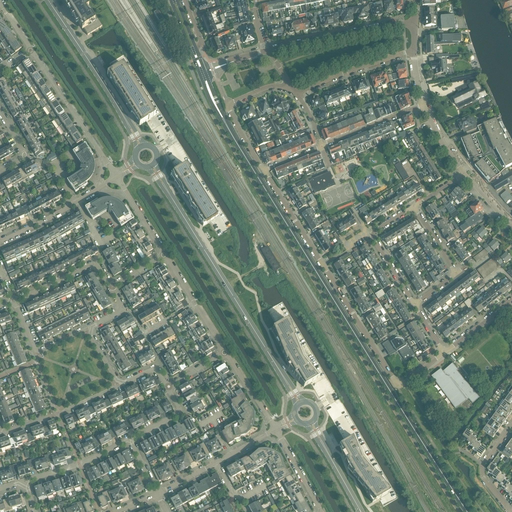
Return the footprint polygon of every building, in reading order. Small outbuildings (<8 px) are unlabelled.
[(63,0),(72,15),(74,17),(82,30),(83,29),(87,36),(102,27),(85,0),(63,0)] [(306,14),(306,12),(303,0),(298,0),(299,6),(302,6),(304,14),(306,14)] [(501,6),(503,10),(511,6),(511,0),(506,0),(500,2),(501,6)] [(205,2),(196,5),(197,6),(198,9),(198,8),(199,10),(200,9),(200,11),(209,7),(207,2),(205,2)] [(359,2),(358,3),(357,3),(358,9),(354,10),(355,14),(357,13),(358,19),(359,20),(362,20),(363,20),(359,2)] [(361,2),(360,2),(359,2),(363,20),(363,19),(366,19),(367,18),(367,17),(366,12),(368,11),(367,7),(362,8),(361,6),(362,6),(361,2)] [(391,4),(391,2),(383,4),(384,6),(386,12),(387,13),(388,13),(388,12),(390,12),(391,12),(392,12),(393,11),(392,6),(391,4)] [(373,16),(377,15),(375,7),(373,7),(372,3),(368,4),(370,10),(371,12),(372,12),(373,16)] [(265,13),(268,13),(266,5),(261,6),(262,11),(264,19),(263,19),(264,22),(270,21),(269,19),(269,18),(266,18),(265,13)] [(346,5),(344,6),(348,23),(351,22),(352,21),(352,20),(351,15),(353,14),(352,10),(347,11),(346,9),(347,9),(346,5)] [(348,23),(344,6),(342,6),(343,10),(344,12),(338,13),(339,17),(341,17),(343,22),(343,23),(344,23),(347,23),(348,23)] [(511,6),(503,10),(508,21),(511,19),(511,6)] [(427,7),(427,10),(424,10),(424,17),(433,17),(433,12),(436,12),(436,7),(427,7)] [(226,17),(231,16),(247,13),(246,11),(247,10),(246,9),(246,8),(237,10),(238,12),(226,15),(226,17)] [(327,9),(325,10),(324,10),(325,17),(319,18),(320,22),(322,22),(323,26),(324,26),(324,27),(325,27),(327,27),(327,26),(327,25),(330,25),(327,9)] [(328,9),(327,9),(330,25),(333,24),(333,25),(334,25),(336,25),(336,24),(337,23),(336,19),(338,19),(337,14),(331,16),(330,9),(328,9)] [(158,10),(154,13),(159,21),(163,19),(158,10)] [(203,23),(204,23),(216,18),(215,16),(214,16),(211,14),(210,15),(210,14),(206,15),(206,16),(202,17),(202,18),(201,19),(202,21),(203,21),(203,22),(204,21),(204,22),(203,23)] [(309,14),(305,14),(306,16),(306,20),(308,29),(310,29),(312,30),(314,29),(315,28),(314,24),(316,23),(315,19),(310,20),(309,14)] [(248,17),(239,19),(240,23),(233,25),(234,29),(241,28),(240,25),(249,23),(248,20),(249,20),(248,19),(248,18),(248,17)] [(292,19),(292,17),(289,18),(290,23),(291,22),(292,24),(285,25),(286,30),(288,29),(289,33),(290,34),(292,34),(293,33),(295,32),(293,23),(292,19)] [(453,17),(424,18),(425,27),(435,26),(435,28),(440,28),(441,31),(454,30),(453,25),(454,25),(454,24),(454,23),(454,22),(454,21),(453,21),(453,17)] [(206,30),(215,27),(213,22),(217,20),(216,18),(204,23),(204,24),(204,25),(205,28),(206,28),(206,29),(206,28),(206,29),(206,30)] [(281,26),(284,26),(283,19),(266,23),(267,30),(271,29),(272,36),(277,35),(277,36),(281,36),(281,34),(282,34),(280,27),(276,28),(275,23),(280,22),(281,26)] [(299,22),(293,23),(295,32),(296,33),(298,32),(299,32),(299,31),(301,31),(299,22)] [(215,27),(206,30),(207,30),(207,31),(207,32),(206,32),(207,34),(208,35),(212,34),(213,35),(217,34),(216,30),(223,27),(222,24),(215,27)] [(239,30),(241,36),(252,33),(251,31),(252,30),(251,28),(250,28),(250,27),(239,30)] [(0,33),(0,40),(1,43),(12,36),(7,29),(0,33)] [(216,52),(217,53),(219,53),(220,52),(220,51),(221,50),(219,46),(220,46),(219,43),(221,42),(219,37),(229,33),(228,31),(217,35),(218,38),(210,41),(212,45),(211,45),(211,47),(213,49),(214,49),(215,53),(216,52)] [(241,36),(238,36),(235,37),(237,42),(240,41),(239,38),(243,37),(243,39),(242,39),(243,44),(250,42),(250,43),(251,43),(254,43),(254,42),(254,40),(254,37),(253,37),(252,33),(241,36)] [(235,37),(235,35),(229,36),(230,39),(225,41),(225,44),(226,44),(227,48),(228,48),(228,49),(230,50),(231,48),(232,47),(235,46),(234,43),(237,42),(235,37)] [(1,43),(6,49),(17,42),(12,36),(1,43)] [(433,37),(425,38),(426,46),(434,46),(440,45),(459,44),(458,41),(460,41),(459,36),(455,36),(439,37),(439,43),(433,43),(433,37)] [(17,42),(6,49),(11,56),(21,49),(17,42)] [(434,46),(426,46),(426,54),(433,54),(433,48),(434,48),(434,46)] [(441,58),(436,58),(428,58),(429,69),(432,71),(434,71),(434,70),(435,68),(435,70),(436,75),(443,74),(441,58)] [(18,67),(22,74),(33,67),(28,60),(18,67)] [(397,74),(405,72),(405,64),(401,65),(401,66),(399,66),(395,67),(393,68),(394,72),(396,71),(397,74)] [(149,110),(124,71),(126,70),(123,65),(114,70),(113,71),(107,74),(131,113),(134,111),(137,117),(135,119),(139,126),(146,122),(147,121),(149,120),(155,116),(154,115),(150,109),(149,110)] [(22,74),(27,80),(37,73),(33,67),(22,74)] [(387,76),(389,82),(393,81),(406,79),(405,72),(397,74),(392,75),(387,76)] [(27,80),(31,87),(42,80),(40,77),(37,73),(27,80)] [(478,73),(463,76),(464,81),(479,78),(478,73)] [(382,87),(378,75),(377,75),(377,74),(376,74),(375,74),(374,74),(374,75),(374,76),(370,77),(375,93),(379,92),(378,89),(382,87)] [(382,74),(378,75),(382,87),(386,85),(386,84),(388,83),(386,76),(385,76),(384,75),(383,75),(382,74)] [(31,87),(36,94),(46,87),(42,80),(31,87)] [(360,81),(363,91),(369,89),(367,82),(365,82),(364,80),(363,80),(362,80),(361,80),(360,81)] [(451,94),(443,97),(446,103),(448,108),(450,113),(457,110),(465,106),(472,103),(471,100),(476,98),(478,100),(486,96),(483,91),(481,92),(477,84),(471,86),(468,80),(452,84),(451,83),(447,84),(451,94)] [(363,91),(360,81),(357,82),(355,82),(355,83),(354,83),(352,84),(355,92),(360,91),(362,95),(364,94),(363,91)] [(397,82),(398,87),(398,90),(409,89),(408,81),(397,82)] [(0,90),(0,93),(2,97),(10,92),(7,87),(0,90)] [(36,94),(40,101),(51,94),(46,87),(36,94)] [(342,88),(341,89),(345,99),(351,96),(347,87),(345,87),(344,87),(342,88)] [(345,99),(341,89),(336,91),(339,101),(345,99)] [(2,97),(5,102),(13,97),(10,92),(2,97)] [(335,92),(329,94),(333,103),(338,101),(335,92)] [(333,103),(329,94),(328,93),(325,94),(325,95),(323,96),(327,108),(329,107),(328,105),(333,103)] [(40,101),(45,107),(55,100),(51,94),(40,101)] [(395,99),(398,105),(409,101),(408,99),(408,98),(409,97),(408,95),(407,94),(406,94),(395,99)] [(5,102),(8,107),(16,103),(13,97),(5,102)] [(317,105),(319,108),(321,107),(320,104),(317,98),(317,97),(316,97),(314,97),(313,98),(313,99),(313,100),(310,101),(313,107),(317,105)] [(275,112),(278,113),(283,100),(279,99),(278,100),(275,98),(273,103),(273,105),(273,107),(274,107),(273,110),(276,111),(275,112)] [(387,106),(388,107),(391,115),(396,113),(390,98),(388,100),(390,105),(387,106)] [(45,107),(49,114),(60,107),(55,100),(45,107)] [(283,100),(278,113),(280,114),(280,113),(283,114),(284,111),(286,112),(286,110),(287,111),(288,109),(290,105),(286,103),(287,102),(283,100)] [(268,116),(271,114),(271,109),(269,109),(265,101),(262,102),(262,101),(261,101),(259,102),(258,103),(259,104),(260,108),(262,113),(262,112),(263,114),(266,112),(268,116)] [(409,101),(398,105),(400,111),(410,107),(410,106),(409,102),(410,102),(409,101)] [(381,103),(386,116),(391,115),(388,107),(386,108),(383,102),(381,103)] [(8,107),(11,112),(19,108),(16,103),(8,107)] [(372,105),(369,106),(365,108),(371,122),(376,121),(372,110),(374,109),(372,105)] [(49,114),(54,121),(64,114),(60,107),(49,114)] [(243,112),(242,112),(244,116),(243,117),(242,118),(243,120),(245,121),(246,120),(255,116),(251,107),(245,110),(243,111),(243,112)] [(16,117),(18,119),(23,116),(19,108),(11,112),(14,118),(16,117)] [(365,108),(361,109),(362,113),(364,112),(365,116),(363,117),(366,124),(371,122),(365,108)] [(382,118),(379,111),(378,110),(374,112),(377,120),(382,118)] [(320,111),(319,111),(318,111),(317,112),(317,113),(317,114),(318,115),(317,119),(325,121),(328,114),(328,113),(320,111)] [(289,117),(291,121),(299,117),(297,113),(296,114),(295,112),(288,116),(289,118),(289,117)] [(54,121),(58,128),(69,120),(64,114),(54,121)] [(400,119),(402,125),(411,121),(411,122),(412,121),(411,120),(412,120),(412,118),(411,116),(410,116),(410,115),(400,119)] [(17,123),(20,128),(28,123),(23,116),(18,119),(19,121),(17,123)] [(360,116),(355,118),(359,127),(364,125),(360,116)] [(290,125),(292,127),(300,123),(300,121),(301,120),(299,117),(291,121),(293,124),(290,125)] [(355,118),(350,120),(354,129),(359,127),(355,118)] [(477,129),(475,125),(472,126),(469,118),(458,122),(461,131),(463,130),(464,134),(477,129)] [(510,146),(508,141),(509,141),(506,135),(505,135),(503,136),(501,131),(503,130),(503,131),(503,130),(500,124),(500,125),(499,125),(497,119),(483,125),(494,151),(496,150),(500,158),(502,157),(504,163),(506,162),(508,167),(505,168),(506,169),(511,165),(511,146),(511,145),(510,145),(511,145),(510,146)] [(58,128),(63,134),(73,127),(69,120),(58,128)] [(250,129),(251,131),(263,125),(260,120),(259,120),(258,120),(248,125),(249,126),(248,127),(249,129),(250,129)] [(350,120),(346,122),(349,131),(354,129),(350,120)] [(402,125),(401,125),(403,131),(413,127),(414,125),(413,123),(411,123),(411,122),(411,121),(402,125)] [(346,122),(341,124),(344,133),(349,131),(346,122)] [(393,122),(388,124),(393,138),(396,137),(395,135),(394,136),(393,132),(395,132),(393,127),(395,126),(393,122)] [(20,128),(23,133),(31,129),(28,123),(20,128)] [(300,123),(292,127),(294,133),(305,127),(303,124),(301,124),(300,123)] [(341,124),(336,126),(340,135),(344,133),(341,124)] [(388,124),(383,126),(387,135),(389,134),(391,139),(392,141),(393,141),(392,139),(393,138),(388,124)] [(263,125),(251,131),(252,132),(252,133),(253,135),(254,135),(265,130),(263,125)] [(336,126),(331,128),(335,137),(340,135),(336,126)] [(63,134),(67,141),(78,134),(73,127),(63,134)] [(331,128),(326,130),(330,139),(335,137),(331,128)] [(379,128),(375,130),(378,138),(381,137),(382,141),(383,142),(385,142),(379,128)] [(23,133),(26,139),(34,134),(31,129),(23,133)] [(330,139),(326,130),(321,132),(325,141),(330,139)] [(371,131),(367,133),(370,142),(372,141),(375,146),(377,145),(371,131)] [(256,140),(257,141),(268,135),(267,133),(264,135),(262,132),(254,136),(254,137),(254,138),(255,139),(256,140)] [(26,139),(29,144),(37,139),(34,134),(26,139)] [(78,134),(67,141),(72,148),(83,141),(78,134)] [(363,134),(359,136),(362,145),(364,144),(367,149),(369,149),(363,134)] [(268,135),(257,141),(257,143),(257,144),(258,145),(259,146),(268,143),(266,139),(269,138),(268,135)] [(312,135),(307,137),(311,147),(316,145),(312,135)] [(408,149),(411,147),(418,143),(414,135),(411,137),(410,136),(403,140),(408,149)] [(479,147),(478,145),(475,146),(474,144),(477,142),(476,140),(473,141),(472,139),(475,137),(474,135),(471,136),(461,140),(470,160),(479,157),(478,154),(481,152),(480,150),(477,151),(476,149),(479,147)] [(307,137),(302,139),(306,149),(311,147),(307,137)] [(355,138),(351,139),(354,148),(356,147),(358,150),(357,151),(358,153),(361,152),(355,138)] [(29,144),(32,149),(40,144),(37,139),(29,144)] [(294,142),(292,143),(296,153),(301,151),(297,141),(296,139),(293,140),(294,142)] [(302,139),(297,141),(301,151),(306,149),(302,139)] [(351,139),(347,141),(350,148),(352,155),(355,154),(354,152),(353,152),(352,149),(354,148),(351,139)] [(4,146),(5,148),(9,156),(14,153),(9,143),(4,146)] [(292,143),(287,145),(291,155),(296,153),(292,143)] [(342,143),(338,144),(341,152),(343,151),(345,155),(346,158),(348,157),(342,143)] [(414,148),(417,153),(423,150),(418,143),(411,147),(413,149),(414,148)] [(40,144),(32,149),(35,154),(37,153),(37,155),(37,158),(42,159),(44,152),(40,144)] [(82,170),(67,181),(68,182),(75,193),(79,191),(80,190),(78,188),(81,186),(82,188),(83,187),(87,185),(85,182),(88,181),(89,180),(90,179),(91,177),(91,176),(92,175),(93,174),(93,173),(93,172),(93,171),(93,170),(94,169),(94,168),(94,167),(94,165),(93,164),(93,163),(93,161),(92,160),(90,157),(93,156),(90,152),(90,151),(88,152),(86,149),(88,148),(87,147),(85,144),(74,151),(72,152),(82,167),(80,167),(80,168),(80,169),(82,170)] [(338,144),(333,146),(338,159),(340,158),(338,153),(341,152),(338,144)] [(287,145),(282,147),(286,157),(291,155),(287,145)] [(338,159),(333,146),(328,148),(331,156),(334,155),(336,160),(338,159)] [(282,147),(277,149),(281,159),(286,157),(282,147)] [(5,148),(0,151),(5,158),(9,156),(5,148)] [(277,149),(272,151),(276,161),(281,159),(277,149)] [(269,150),(267,151),(271,162),(276,161),(272,151),(270,152),(269,150)] [(418,155),(421,160),(427,157),(423,150),(417,153),(416,154),(417,156),(418,155)] [(267,151),(262,153),(265,161),(264,162),(265,164),(266,164),(271,162),(267,151)] [(318,152),(314,154),(317,164),(319,167),(320,170),(325,168),(323,163),(320,164),(318,161),(321,160),(318,152)] [(54,153),(48,156),(51,161),(57,158),(54,153)] [(314,154),(309,156),(312,163),(314,162),(315,165),(317,164),(314,154)] [(309,156),(304,158),(308,167),(312,166),(311,164),(312,163),(309,156)] [(422,162),(426,167),(426,168),(432,164),(427,157),(421,160),(420,161),(418,163),(419,165),(422,162)] [(487,160),(485,158),(483,160),(482,160),(480,158),(482,157),(483,157),(477,159),(473,161),(474,163),(478,162),(479,163),(475,166),(489,183),(497,177),(495,174),(497,172),(495,170),(493,172),(491,170),(494,168),(492,166),(490,168),(488,166),(490,164),(488,162),(486,164),(484,162),(487,160)] [(304,158),(299,160),(303,169),(308,167),(304,158)] [(33,162),(28,165),(33,175),(41,170),(40,168),(42,161),(36,159),(36,163),(34,163),(33,162)] [(299,160),(294,162),(298,171),(303,169),(299,160)] [(294,162),(289,164),(293,173),(298,171),(294,162)] [(289,164),(284,166),(288,175),(293,173),(289,164)] [(427,169),(430,175),(436,171),(432,164),(426,168),(426,167),(425,168),(422,170),(423,172),(427,169)] [(24,170),(21,171),(26,179),(33,175),(28,165),(22,168),(24,170)] [(208,223),(217,218),(189,173),(190,172),(186,165),(185,166),(170,175),(171,175),(203,227),(208,223)] [(284,166),(279,168),(283,177),(288,175),(284,166)] [(283,177),(279,168),(274,170),(278,179),(283,177)] [(501,174),(503,178),(508,184),(511,181),(511,172),(510,174),(507,169),(506,169),(501,174)] [(17,171),(12,174),(18,183),(26,179),(21,171),(19,173),(17,171)] [(430,175),(426,177),(428,179),(431,176),(435,182),(441,178),(436,171),(430,175)] [(330,177),(330,176),(330,175),(330,174),(330,173),(313,179),(309,181),(314,194),(320,192),(324,191),(327,189),(335,186),(333,180),(330,181),(330,180),(330,179),(330,178),(330,177)] [(12,174),(7,177),(12,185),(13,186),(18,183),(12,174)] [(12,185),(7,177),(2,180),(6,188),(12,185)] [(508,184),(503,178),(493,184),(497,191),(508,184)] [(417,184),(412,187),(416,194),(421,190),(417,184)] [(412,187),(407,191),(411,197),(416,194),(412,187)] [(461,190),(459,187),(458,188),(449,196),(454,201),(462,193),(461,191),(461,190)] [(289,193),(292,199),(299,194),(297,191),(298,190),(297,188),(288,193),(288,194),(289,193)] [(56,190),(51,192),(56,202),(59,201),(59,200),(62,198),(61,195),(60,196),(57,191),(56,190)] [(407,191),(402,194),(406,200),(411,197),(407,191)] [(506,204),(507,203),(508,204),(508,205),(508,204),(511,208),(511,197),(506,191),(501,196),(504,201),(506,204)] [(51,192),(46,195),(51,204),(53,203),(53,204),(56,202),(51,192)] [(464,194),(462,193),(454,201),(455,202),(457,201),(460,204),(467,197),(465,194),(464,194)] [(292,199),(295,204),(303,200),(301,197),(302,196),(300,194),(299,194),(292,199)] [(402,194),(397,197),(401,203),(406,200),(402,194)] [(41,198),(42,199),(46,208),(49,206),(49,205),(51,204),(46,195),(41,198)] [(393,200),(396,206),(401,203),(397,197),(396,195),(392,198),(393,200)] [(42,199),(37,202),(41,209),(43,208),(43,210),(46,208),(42,199)] [(303,200),(295,204),(299,210),(306,206),(304,202),(305,201),(304,199),(303,200)] [(36,200),(31,203),(36,213),(39,212),(39,211),(41,209),(37,202),(36,200)] [(85,208),(92,219),(92,220),(108,211),(108,213),(110,213),(110,214),(111,212),(121,227),(122,226),(133,219),(131,216),(130,215),(129,216),(127,213),(129,212),(128,211),(126,207),(123,208),(122,206),(121,205),(120,204),(118,203),(117,202),(116,202),(115,201),(114,201),(113,200),(112,200),(111,200),(110,200),(109,200),(108,200),(107,200),(105,200),(104,200),(103,200),(101,201),(98,203),(97,200),(93,202),(92,203),(93,205),(90,207),(89,205),(88,206),(85,208)] [(393,200),(388,203),(391,209),(396,206),(393,200)] [(302,214),(305,220),(313,215),(315,213),(312,208),(318,205),(316,202),(309,206),(311,209),(301,214),(302,215),(302,214)] [(31,203),(23,207),(27,216),(30,214),(31,215),(33,214),(33,215),(36,213),(31,203)] [(388,203),(383,206),(387,212),(391,209),(388,203)] [(457,211),(451,203),(448,205),(449,206),(450,208),(447,210),(451,215),(457,211)] [(466,212),(471,218),(473,216),(479,212),(483,210),(481,207),(481,206),(481,205),(479,204),(479,203),(478,203),(474,206),(473,206),(472,207),(471,208),(469,210),(466,212)] [(426,209),(430,215),(437,210),(434,204),(426,209)] [(383,206),(378,209),(382,215),(387,212),(383,206)] [(21,211),(16,213),(20,222),(23,220),(23,219),(25,218),(25,217),(27,216),(23,207),(20,209),(21,211)] [(372,221),(368,215),(365,210),(363,207),(359,210),(360,213),(362,212),(363,214),(364,214),(365,217),(363,218),(367,224),(372,221)] [(378,209),(373,212),(377,218),(382,215),(378,209)] [(437,210),(430,215),(433,220),(439,216),(437,213),(440,212),(438,209),(437,210)] [(373,212),(368,215),(372,221),(377,218),(373,212)] [(473,216),(471,218),(458,226),(463,233),(484,218),(479,212),(473,216)] [(16,213),(11,215),(14,223),(16,222),(17,223),(20,222),(16,213)] [(76,216),(74,217),(79,226),(84,223),(79,213),(76,215),(76,216)] [(11,215),(6,218),(10,226),(13,225),(12,224),(14,223),(11,215)] [(305,220),(308,225),(316,221),(314,218),(315,217),(313,215),(305,220)] [(5,216),(0,217),(0,218),(4,228),(6,227),(7,228),(10,226),(6,218),(5,216)] [(349,219),(347,221),(351,227),(356,224),(351,216),(349,218),(349,219)] [(72,217),(69,218),(75,229),(79,226),(74,217),(72,218),(72,217)] [(439,230),(440,230),(448,225),(443,217),(437,221),(439,223),(437,225),(438,227),(438,228),(439,230)] [(67,221),(65,222),(70,231),(75,229),(69,218),(66,220),(67,221)] [(346,230),(341,223),(339,224),(340,225),(337,227),(332,219),(329,221),(336,232),(339,231),(341,233),(346,230)] [(346,219),(341,223),(346,230),(351,227),(347,221),(346,219)] [(413,219),(407,222),(412,229),(414,228),(414,227),(417,225),(413,219)] [(316,221),(308,225),(312,231),(319,227),(317,223),(318,222),(317,220),(316,221)] [(127,230),(129,233),(135,230),(133,227),(137,225),(135,222),(135,221),(134,221),(124,228),(126,231),(127,230)] [(62,222),(60,224),(65,234),(70,231),(65,222),(63,223),(62,222)] [(407,222),(402,225),(406,231),(409,230),(410,231),(412,229),(407,222)] [(315,236),(318,241),(325,236),(323,233),(327,230),(326,229),(331,226),(329,223),(322,227),(324,230),(314,235),(315,236)] [(57,226),(55,228),(61,237),(65,234),(60,224),(57,225),(57,226)] [(402,225),(397,228),(402,236),(404,234),(404,233),(406,231),(402,225)] [(444,237),(445,237),(452,232),(448,225),(440,230),(443,235),(442,235),(444,237)] [(53,228),(50,229),(56,239),(61,237),(55,228),(54,229),(53,228)] [(397,228),(392,231),(396,238),(399,236),(400,237),(402,236),(397,228)] [(477,233),(475,231),(477,229),(471,235),(476,241),(480,237),(482,239),(485,236),(485,237),(487,235),(486,235),(488,233),(487,233),(485,231),(482,228),(477,233)] [(48,232),(46,233),(51,242),(56,239),(50,229),(47,231),(48,232)] [(132,236),(134,239),(142,234),(142,233),(140,230),(136,232),(135,230),(129,233),(131,237),(132,236)] [(392,231),(387,234),(392,242),(394,240),(394,239),(396,238),(392,231)] [(452,232),(445,237),(445,238),(444,238),(446,240),(448,243),(450,241),(452,244),(457,240),(452,232)] [(44,233),(41,235),(46,245),(51,242),(46,233),(44,234),(44,233)] [(135,242),(137,246),(143,242),(141,240),(145,237),(143,234),(142,234),(134,239),(136,242),(135,242)] [(392,242),(387,234),(382,238),(386,244),(389,242),(390,243),(392,242)] [(38,237),(36,238),(41,247),(46,245),(41,235),(38,236),(38,237)] [(318,241),(322,246),(329,242),(327,239),(328,238),(326,236),(325,236),(318,241)] [(337,236),(335,238),(334,238),(338,243),(334,246),(335,248),(342,244),(337,236)] [(417,240),(420,245),(426,241),(423,236),(417,239),(418,239),(417,240)] [(34,238),(31,239),(36,250),(41,247),(36,238),(34,239),(34,238)] [(29,241),(27,242),(31,252),(36,250),(31,239),(28,240),(29,241)] [(483,248),(485,250),(488,253),(492,250),(494,252),(497,249),(499,248),(498,247),(500,246),(499,246),(497,244),(498,244),(495,240),(489,246),(487,244),(489,242),(483,248)] [(329,242),(322,246),(325,252),(332,248),(330,244),(331,243),(330,241),(329,242)] [(423,250),(424,249),(429,246),(426,241),(420,245),(423,250)] [(24,242),(21,243),(26,254),(31,252),(27,242),(24,243),(24,242)] [(140,249),(142,252),(150,246),(148,243),(144,245),(143,242),(137,246),(139,249),(140,249)] [(19,246),(17,247),(21,256),(26,254),(21,243),(18,245),(19,246)] [(453,248),(456,252),(462,248),(459,243),(453,248)] [(93,244),(88,247),(93,256),(95,255),(94,254),(98,252),(94,246),(93,244)] [(150,246),(142,252),(144,255),(143,255),(145,259),(151,255),(149,252),(153,250),(151,247),(150,246)] [(261,251),(274,272),(275,272),(277,275),(278,275),(279,274),(279,273),(277,270),(280,269),(267,248),(264,249),(262,246),(261,246),(260,246),(260,247),(262,251),(261,251)] [(360,249),(363,254),(369,251),(366,246),(360,249)] [(424,249),(427,254),(432,251),(429,246),(424,249)] [(14,247),(11,248),(16,258),(21,256),(17,247),(15,248),(14,247)] [(88,247),(83,249),(87,258),(90,256),(91,257),(93,256),(88,247)] [(102,253),(105,258),(114,252),(112,247),(102,253)] [(9,250),(7,251),(11,261),(16,258),(11,248),(8,249),(9,250)] [(456,252),(460,257),(466,252),(462,248),(456,252)] [(78,252),(79,254),(83,261),(85,260),(84,259),(87,258),(83,249),(78,252)] [(397,258),(398,260),(406,256),(407,255),(404,250),(395,255),(395,256),(395,255),(397,258)] [(11,261),(7,251),(5,252),(4,251),(2,252),(1,252),(5,261),(6,263),(11,261)] [(361,256),(364,260),(372,256),(369,251),(363,254),(361,256)] [(427,254),(430,259),(435,256),(432,251),(427,254)] [(105,258),(108,262),(117,257),(114,252),(105,258)] [(466,252),(460,257),(463,262),(469,258),(470,257),(466,252)] [(334,266),(337,271),(344,267),(342,263),(343,263),(342,260),(350,256),(348,253),(334,262),(335,264),(333,266),(334,266)] [(501,254),(495,260),(497,262),(500,266),(504,262),(506,264),(509,261),(510,262),(511,260),(510,260),(511,258),(510,256),(507,253),(501,258),(500,256),(501,254)] [(73,254),(68,257),(73,266),(75,265),(74,264),(77,263),(74,256),(73,254)] [(79,254),(74,256),(77,263),(80,261),(81,262),(83,261),(79,254)] [(364,260),(367,265),(375,260),(372,256),(364,260)] [(400,263),(401,266),(409,261),(406,256),(398,260),(398,261),(399,260),(400,263)] [(431,265),(431,266),(439,261),(435,256),(430,259),(433,264),(431,265)] [(68,257),(63,259),(67,268),(70,266),(70,267),(73,266),(68,257)] [(108,262),(110,266),(118,262),(119,261),(119,260),(117,257),(108,262)] [(63,259),(58,262),(62,271),(64,270),(64,269),(67,268),(63,259)] [(367,265),(370,270),(378,265),(375,260),(367,265)] [(404,271),(412,266),(409,261),(401,266),(403,268),(405,270),(404,271)] [(435,269),(435,270),(442,266),(439,261),(431,266),(432,267),(434,266),(436,269),(435,269)] [(62,271),(58,262),(52,265),(57,273),(60,271),(60,272),(62,271)] [(108,267),(111,272),(118,267),(120,266),(118,262),(110,266),(108,267)] [(51,265),(46,268),(50,277),(52,276),(52,275),(55,274),(51,265)] [(370,270),(373,275),(381,270),(378,265),(370,270)] [(337,271),(340,276),(348,272),(346,269),(347,268),(345,266),(344,267),(337,271)] [(406,274),(408,276),(415,272),(412,266),(404,271),(405,271),(407,274),(406,274)] [(442,266),(435,270),(434,270),(436,273),(438,272),(440,276),(443,274),(442,272),(445,271),(442,266)] [(118,267),(111,272),(114,277),(121,272),(118,267)] [(153,274),(155,278),(166,271),(165,270),(163,267),(162,268),(160,270),(158,267),(152,270),(154,273),(153,274)] [(46,268),(41,270),(45,278),(48,277),(48,278),(50,277),(46,268)] [(36,272),(37,274),(40,282),(42,281),(42,280),(45,278),(41,270),(36,272)] [(373,275),(376,280),(384,275),(381,270),(373,275)] [(158,280),(160,283),(166,280),(164,277),(168,275),(166,271),(155,278),(157,281),(158,280)] [(340,276),(344,282),(351,278),(349,274),(350,274),(349,271),(348,272),(340,276)] [(411,281),(411,282),(419,277),(415,272),(408,276),(409,279),(410,278),(411,281)] [(475,272),(470,276),(475,282),(479,278),(475,272)] [(86,284),(88,283),(95,278),(93,273),(90,275),(90,274),(83,278),(86,284)] [(37,274),(31,276),(34,283),(38,282),(38,283),(40,282),(37,274)] [(25,277),(26,279),(30,286),(32,286),(31,285),(34,283),(31,276),(31,275),(25,277)] [(376,280),(379,285),(387,280),(384,275),(376,280)] [(470,276),(465,279),(470,286),(475,282),(470,276)] [(351,278),(344,282),(347,287),(347,288),(354,283),(352,280),(353,279),(352,277),(351,278)] [(413,285),(414,287),(422,282),(419,277),(411,282),(412,282),(413,284),(413,285)] [(88,283),(90,287),(98,283),(95,278),(88,283)] [(24,288),(21,281),(20,279),(13,283),(17,292),(21,290),(21,289),(24,288)] [(26,279),(21,281),(24,288),(27,286),(28,287),(30,286),(26,279)] [(465,279),(460,283),(465,289),(470,286),(465,279)] [(163,290),(165,289),(173,284),(173,283),(171,280),(167,282),(166,280),(160,283),(159,284),(163,290)] [(387,280),(379,285),(382,290),(384,289),(390,285),(387,280)] [(511,286),(508,281),(503,285),(507,291),(511,287),(511,286)] [(422,282),(414,287),(416,289),(418,292),(417,292),(418,292),(425,288),(422,282)] [(90,287),(93,292),(101,287),(98,283),(90,287)] [(460,283),(455,287),(460,293),(465,289),(460,283)] [(68,285),(66,285),(70,293),(75,291),(72,284),(69,285),(68,285)] [(122,290),(124,295),(132,291),(134,289),(130,284),(128,285),(128,286),(122,290)] [(166,292),(168,296),(174,292),(172,290),(176,287),(174,284),(173,284),(165,289),(167,292),(166,292)] [(65,287),(62,289),(66,297),(71,295),(70,293),(66,285),(64,286),(65,287)] [(503,285),(498,288),(503,295),(507,291),(503,285)] [(91,293),(94,297),(103,292),(101,287),(93,292),(91,293)] [(350,292),(353,297),(360,293),(358,290),(360,289),(358,287),(350,292)] [(455,287),(451,290),(455,296),(460,293),(455,287)] [(498,288),(493,292),(498,298),(503,295),(498,288)] [(58,289),(56,290),(60,300),(66,297),(62,289),(59,290),(58,289)] [(388,299),(390,298),(396,294),(393,289),(387,293),(385,294),(388,299)] [(54,292),(51,293),(55,302),(60,300),(56,290),(54,291),(54,292)] [(451,290),(446,294),(450,300),(455,296),(451,290)] [(124,295),(127,299),(135,295),(132,291),(124,295)] [(94,297),(96,301),(106,296),(103,292),(94,297)] [(168,299),(171,303),(181,296),(179,293),(175,295),(174,292),(168,296),(170,299),(168,299)] [(353,297),(357,303),(364,298),(362,295),(363,295),(361,292),(360,293),(353,297)] [(493,292),(488,296),(493,302),(498,298),(493,292)] [(48,294),(46,295),(50,304),(55,302),(51,293),(48,295),(48,294)] [(127,299),(130,304),(139,298),(136,294),(135,295),(127,299)] [(390,298),(393,303),(399,299),(396,294),(390,298)] [(446,294),(441,297),(446,304),(450,300),(446,294)] [(44,297),(41,298),(45,307),(50,304),(46,295),(44,296),(44,297)] [(96,301),(99,306),(108,300),(106,296),(96,301)] [(181,296),(171,303),(173,307),(174,306),(177,311),(183,308),(180,302),(184,300),(182,297),(181,296)] [(488,296),(483,299),(488,305),(493,302),(488,296)] [(139,298),(130,304),(132,308),(142,303),(140,300),(141,300),(141,299),(141,297),(139,298)] [(441,297),(436,301),(441,307),(446,304),(441,297)] [(37,299),(35,300),(40,309),(45,307),(41,298),(38,300),(37,299)] [(357,303),(360,308),(367,304),(365,301),(366,300),(365,298),(364,298),(357,303)] [(394,309),(396,308),(402,304),(399,299),(393,303),(391,304),(394,309)] [(483,299),(479,303),(483,309),(488,305),(483,299)] [(34,302),(31,303),(35,311),(40,309),(35,300),(33,301),(34,302)] [(108,300),(99,306),(102,311),(111,305),(108,300)] [(436,301),(431,305),(436,311),(441,307),(436,301)] [(35,311),(31,303),(27,304),(23,305),(25,311),(27,310),(29,314),(35,311)] [(367,304),(360,308),(363,314),(371,309),(369,306),(370,306),(368,303),(367,304)] [(483,309),(479,303),(474,307),(478,313),(483,309)] [(396,308),(399,313),(405,309),(402,304),(396,308)] [(436,311),(431,305),(426,308),(431,315),(436,311)] [(158,306),(151,310),(155,318),(162,314),(158,306)] [(85,308),(80,311),(86,321),(89,319),(88,318),(90,317),(85,308)] [(467,311),(465,313),(470,319),(475,316),(469,308),(466,310),(467,311)] [(400,319),(402,318),(408,314),(405,309),(399,313),(397,314),(400,319)] [(151,310),(144,314),(149,321),(155,318),(151,310)] [(80,311),(76,313),(80,322),(82,321),(82,323),(86,321),(80,311)] [(184,326),(187,324),(195,319),(195,318),(193,315),(189,317),(185,311),(177,316),(179,320),(182,318),(184,321),(182,322),(184,326)] [(8,313),(3,315),(5,323),(11,321),(10,318),(10,316),(9,316),(8,313)] [(76,313),(71,315),(76,326),(79,324),(79,323),(80,322),(76,313)] [(366,318),(370,324),(377,319),(375,316),(376,315),(374,313),(366,318),(366,319),(366,318)] [(465,313),(460,317),(465,323),(470,319),(465,313)] [(149,321),(144,314),(138,318),(142,325),(149,321)] [(408,314),(402,318),(405,323),(411,319),(408,314)] [(71,315),(66,318),(70,327),(72,326),(72,327),(76,326),(71,315)] [(130,316),(126,318),(130,326),(135,323),(130,316)] [(370,324),(373,329),(381,324),(384,323),(380,317),(377,319),(370,324)] [(460,317),(455,320),(460,327),(465,323),(460,317)] [(66,318),(61,320),(66,330),(70,329),(69,328),(70,327),(66,318)] [(126,318),(121,321),(127,330),(131,328),(130,326),(126,318)] [(188,327),(190,331),(195,327),(194,325),(197,322),(195,319),(196,319),(195,319),(187,324),(188,327)] [(61,320),(56,323),(61,332),(62,331),(63,332),(66,330),(61,320)] [(276,327),(270,330),(280,347),(288,368),(294,375),(296,374),(299,380),(298,380),(304,387),(310,383),(319,378),(313,372),(312,372),(302,361),(288,324),(289,323),(288,320),(276,327)] [(455,320),(451,324),(455,330),(460,327),(455,320)] [(127,330),(121,321),(117,324),(122,333),(127,330)] [(406,327),(409,332),(417,326),(415,324),(413,322),(406,327)] [(56,323),(51,325),(57,335),(60,334),(59,332),(61,332),(56,323)] [(373,329),(377,335),(384,330),(382,327),(383,326),(381,324),(373,329)] [(451,324),(446,328),(450,334),(455,330),(451,324)] [(51,325),(47,327),(51,337),(53,336),(53,337),(57,335),(51,325)] [(107,326),(100,331),(101,333),(100,334),(101,336),(100,336),(102,339),(112,334),(107,326)] [(409,332),(411,336),(419,331),(418,330),(419,329),(417,326),(409,332)] [(47,327),(42,330),(47,340),(50,338),(50,337),(51,337),(47,327)] [(188,332),(192,338),(203,331),(201,328),(197,330),(195,327),(190,331),(188,332)] [(170,328),(164,332),(168,339),(175,335),(170,328)] [(450,334),(446,328),(441,331),(446,338),(450,334)] [(47,340),(42,330),(37,332),(41,341),(43,341),(43,342),(47,340)] [(384,330),(377,335),(380,340),(379,340),(380,340),(382,339),(383,341),(397,333),(395,330),(389,334),(387,336),(385,333),(386,332),(385,330),(384,330)] [(196,341),(198,344),(203,340),(202,337),(205,335),(203,332),(203,331),(192,338),(194,342),(196,341)] [(411,336),(414,340),(422,335),(421,332),(420,333),(419,331),(411,336)] [(4,336),(6,341),(17,337),(16,334),(14,334),(14,332),(4,336)] [(164,332),(157,336),(162,343),(168,339),(164,332)] [(105,342),(106,343),(115,338),(112,334),(102,339),(104,343),(105,342)] [(414,340),(417,345),(424,340),(423,338),(424,338),(422,335),(414,340)] [(162,343),(157,336),(150,339),(155,347),(162,343)] [(6,341),(8,346),(18,343),(17,341),(18,341),(17,337),(6,341)] [(106,346),(108,349),(118,343),(115,338),(106,343),(107,345),(106,346)] [(392,339),(382,345),(384,348),(386,348),(389,353),(392,351),(395,350),(396,352),(398,351),(400,353),(402,356),(407,353),(409,354),(409,353),(411,357),(414,355),(406,342),(404,343),(402,340),(396,339),(393,341),(392,339)] [(201,347),(202,350),(211,344),(209,341),(205,343),(203,340),(198,344),(200,347),(201,347)] [(417,345),(419,349),(428,344),(426,341),(425,342),(424,340),(417,345)] [(8,346),(10,351),(21,347),(20,344),(18,344),(18,343),(8,346)] [(111,351),(111,353),(120,348),(118,343),(108,349),(110,352),(111,351)] [(211,344),(202,350),(200,351),(202,355),(204,354),(206,357),(211,353),(210,350),(213,348),(211,345),(211,344)] [(428,344),(419,349),(423,354),(421,355),(423,359),(428,356),(426,351),(430,349),(429,347),(429,346),(428,344)] [(10,351),(12,356),(22,353),(21,351),(22,351),(21,347),(10,351)] [(111,355),(113,358),(123,352),(120,348),(111,353),(112,354),(111,355)] [(150,348),(145,351),(150,361),(155,358),(151,351),(151,350),(150,348)] [(161,358),(164,362),(173,357),(174,356),(171,350),(161,356),(162,357),(161,358)] [(145,351),(141,354),(146,363),(150,361),(145,351)] [(116,361),(117,362),(126,357),(123,352),(113,358),(115,361),(116,361)] [(12,356),(14,361),(25,357),(24,354),(22,354),(22,353),(12,356)] [(146,363),(141,354),(136,356),(141,366),(146,363)] [(25,357),(14,361),(17,367),(26,363),(25,361),(27,361),(25,357)] [(117,364),(119,367),(128,362),(126,357),(117,362),(118,363),(117,364)] [(164,362),(166,367),(176,361),(173,357),(164,362)] [(166,367),(169,371),(178,366),(176,361),(166,367)] [(128,362),(119,367),(120,371),(122,370),(123,372),(125,370),(126,371),(128,369),(127,369),(131,367),(128,362)] [(459,370),(453,363),(445,370),(446,371),(443,373),(441,369),(431,376),(455,409),(469,399),(473,404),(480,397),(459,372),(458,373),(457,372),(459,370)] [(213,372),(216,375),(226,369),(226,368),(224,365),(220,367),(218,364),(213,368),(215,371),(213,372)] [(178,366),(169,371),(172,376),(179,372),(180,373),(182,371),(178,366)] [(19,373),(21,378),(32,374),(30,370),(29,371),(28,369),(19,373)] [(219,378),(221,381),(226,377),(225,374),(228,372),(226,369),(227,369),(226,369),(216,375),(218,379),(219,378)] [(21,378),(23,383),(33,379),(32,378),(33,377),(32,374),(21,378)] [(151,377),(146,380),(150,389),(155,386),(156,386),(158,385),(155,377),(155,378),(152,380),(151,377)] [(221,384),(223,388),(234,381),(232,378),(228,380),(226,377),(221,381),(222,384),(221,384)] [(23,383),(25,388),(36,384),(34,380),(33,381),(33,379),(23,383)] [(142,384),(139,386),(142,392),(145,391),(150,389),(146,380),(141,382),(142,384)] [(227,391),(229,394),(234,390),(233,387),(236,385),(234,382),(234,381),(223,388),(226,392),(227,391)] [(184,396),(184,397),(193,391),(196,390),(191,382),(179,388),(182,394),(184,393),(186,395),(184,396)] [(25,388),(27,393),(37,389),(36,388),(37,387),(36,384),(25,388)] [(135,385),(130,387),(134,396),(139,394),(142,392),(139,386),(136,387),(135,385)] [(125,392),(123,393),(126,400),(128,399),(129,399),(129,398),(134,396),(130,387),(124,390),(125,392)] [(27,393),(29,398),(40,394),(38,390),(37,391),(37,389),(27,393)] [(229,397),(231,401),(242,394),(242,393),(240,390),(236,393),(234,390),(229,394),(227,395),(229,397)] [(190,404),(198,399),(193,391),(184,397),(187,402),(189,401),(191,403),(190,404)] [(119,392),(113,395),(117,404),(123,401),(126,400),(123,393),(120,395),(119,392)] [(29,398),(31,403),(41,399),(40,398),(41,397),(40,394),(29,398)] [(242,394),(231,401),(230,401),(242,420),(241,421),(241,422),(222,433),(228,445),(233,442),(233,441),(234,440),(240,438),(239,438),(240,437),(246,435),(246,434),(247,434),(248,432),(249,431),(250,429),(251,428),(252,426),(252,423),(253,423),(253,421),(254,419),(254,417),(253,415),(253,413),(253,412),(253,411),(249,407),(249,406),(249,405),(245,401),(245,399),(242,394)] [(109,399),(106,401),(109,407),(112,406),(117,404),(113,395),(108,397),(109,399)] [(31,403),(33,408),(44,404),(42,400),(41,401),(41,399),(31,403)] [(198,399),(190,404),(191,404),(192,406),(190,407),(193,413),(199,410),(200,412),(204,410),(203,407),(204,406),(201,401),(200,402),(198,399)] [(102,400),(97,402),(101,411),(106,409),(107,409),(106,409),(109,407),(106,401),(103,402),(102,400)] [(160,403),(157,404),(158,406),(162,413),(164,411),(165,412),(165,413),(166,413),(171,410),(169,407),(169,406),(168,405),(167,402),(166,400),(165,400),(160,403)] [(511,406),(505,401),(500,407),(510,414),(511,411),(511,409),(511,406)] [(92,407),(90,408),(93,415),(94,417),(102,413),(101,411),(97,402),(91,405),(92,407)] [(44,404),(33,408),(35,413),(40,411),(40,412),(42,411),(42,410),(45,409),(44,408),(45,407),(44,404)] [(155,408),(150,410),(155,419),(160,416),(159,414),(162,413),(158,406),(156,407),(155,408)] [(1,413),(2,415),(10,412),(8,407),(0,409),(0,412),(0,413),(1,413)] [(86,407),(81,410),(85,419),(90,416),(93,415),(90,408),(87,409),(86,407)] [(500,407),(496,413),(506,420),(508,417),(507,417),(509,414),(510,414),(500,407)] [(76,414),(73,416),(77,422),(79,421),(80,421),(85,419),(81,410),(75,412),(76,414)] [(145,413),(142,414),(146,421),(148,419),(149,422),(155,419),(150,410),(145,413)] [(2,417),(3,420),(12,417),(10,412),(2,415),(2,417)] [(496,413),(491,419),(502,426),(504,423),(503,423),(502,423),(504,420),(506,421),(506,420),(496,413)] [(139,416),(134,418),(139,427),(144,424),(143,422),(146,421),(142,414),(140,416),(139,416)] [(77,422),(73,416),(71,417),(70,415),(64,417),(65,421),(65,422),(67,423),(68,426),(77,422)] [(12,417),(3,420),(4,423),(5,423),(6,425),(14,422),(12,417)] [(129,421),(126,422),(130,429),(132,428),(133,430),(139,427),(134,418),(129,421)] [(186,424),(183,426),(187,433),(189,432),(190,433),(196,430),(190,419),(184,422),(186,424)] [(491,419),(487,425),(497,432),(499,430),(499,429),(498,429),(500,426),(501,427),(502,426),(491,419)] [(49,427),(46,428),(49,436),(52,435),(52,431),(57,430),(55,426),(56,426),(55,424),(53,421),(47,423),(49,427)] [(123,424),(118,427),(123,435),(128,433),(128,432),(127,430),(130,429),(126,422),(124,424),(123,424)] [(42,425),(36,427),(39,436),(44,434),(45,437),(49,436),(46,428),(43,429),(42,425)] [(173,428),(174,430),(178,437),(178,438),(179,439),(185,436),(184,435),(187,433),(183,426),(180,427),(179,425),(173,428)] [(497,432),(487,425),(482,431),(493,439),(495,436),(494,435),(494,436),(493,435),(496,432),(497,433),(497,432)] [(32,433),(29,434),(32,442),(35,441),(35,437),(39,436),(36,427),(30,429),(32,433)] [(113,429),(110,431),(114,437),(116,436),(117,438),(118,438),(123,435),(118,427),(113,429)] [(165,432),(166,434),(170,442),(171,443),(176,440),(176,439),(178,438),(178,437),(174,430),(172,431),(171,429),(165,432)] [(24,431),(19,433),(22,442),(27,440),(28,443),(32,442),(29,434),(26,435),(24,431)] [(107,432),(102,435),(107,443),(112,441),(111,439),(114,437),(110,431),(108,432),(107,432)] [(463,436),(468,440),(471,436),(472,436),(473,435),(467,431),(463,436)] [(15,439),(12,440),(14,448),(18,447),(19,445),(23,444),(22,442),(19,433),(13,435),(15,439)] [(157,436),(158,438),(162,446),(170,442),(166,434),(163,436),(162,433),(157,436)] [(97,437),(94,439),(98,445),(100,444),(101,446),(107,443),(102,435),(97,437)] [(215,440),(211,442),(217,452),(219,450),(221,448),(220,446),(223,445),(223,446),(224,446),(218,435),(214,437),(215,440)] [(467,442),(472,446),(473,446),(476,441),(476,442),(477,440),(472,436),(471,436),(468,440),(467,442)] [(7,437),(2,439),(5,448),(10,446),(11,449),(14,448),(12,440),(9,441),(7,437)] [(345,442),(339,446),(342,454),(342,455),(344,459),(344,460),(344,461),(347,468),(362,487),(372,503),(378,499),(379,499),(383,497),(390,492),(387,490),(386,490),(361,460),(355,446),(357,445),(354,437),(349,440),(347,441),(345,442)] [(148,441),(149,443),(154,451),(160,449),(159,447),(162,446),(158,438),(155,440),(154,438),(148,441)] [(91,440),(86,443),(91,452),(96,449),(95,447),(98,445),(94,439),(92,440),(91,440)] [(91,452),(86,443),(85,441),(79,444),(78,443),(75,445),(74,445),(76,449),(77,449),(78,449),(80,454),(81,454),(84,452),(85,454),(91,452)] [(471,447),(477,451),(480,447),(481,446),(476,442),(476,441),(473,446),(472,446),(471,447)] [(154,451),(149,443),(147,444),(146,442),(140,445),(145,454),(153,450),(154,452),(154,451)] [(205,442),(202,444),(207,453),(210,452),(211,454),(214,453),(217,452),(211,442),(208,444),(205,442)] [(199,449),(195,451),(201,460),(203,459),(206,457),(205,455),(207,453),(202,444),(199,446),(199,449)] [(477,451),(476,452),(481,456),(486,451),(480,447),(477,451)] [(511,457),(511,453),(505,448),(502,453),(511,459),(511,457)] [(62,454),(57,455),(60,464),(66,463),(64,458),(67,457),(65,450),(61,451),(62,454)] [(278,483),(281,481),(290,476),(287,471),(286,470),(284,465),(282,464),(281,458),(280,458),(279,457),(278,456),(277,455),(275,454),(273,453),(272,452),(271,453),(269,452),(269,451),(267,451),(265,451),(263,450),(261,451),(259,451),(258,451),(253,455),(252,455),(252,454),(247,458),(245,458),(240,461),(246,470),(245,470),(247,473),(266,462),(266,463),(268,463),(278,483)] [(123,456),(121,457),(124,465),(127,464),(128,465),(133,462),(128,451),(122,454),(123,456)] [(190,451),(186,453),(192,462),(194,461),(195,463),(198,461),(198,462),(201,460),(195,451),(192,453),(190,451)] [(183,457),(180,459),(185,469),(188,468),(187,467),(190,466),(189,464),(192,462),(186,453),(183,454),(183,457)] [(51,454),(47,455),(50,462),(53,462),(54,466),(60,464),(57,455),(52,457),(51,454)] [(45,459),(40,461),(43,470),(48,468),(47,463),(50,462),(47,455),(44,456),(45,459)] [(115,460),(112,462),(116,469),(124,465),(121,457),(120,455),(114,458),(115,460)] [(34,459),(30,460),(32,468),(35,467),(37,471),(43,470),(39,459),(36,460),(34,459)] [(185,469),(180,459),(176,461),(174,459),(170,461),(176,472),(177,472),(176,471),(179,469),(180,471),(182,470),(185,469)] [(28,464),(22,466),(25,475),(31,473),(29,469),(32,468),(30,460),(27,461),(28,464)] [(107,465),(104,466),(108,473),(116,469),(112,462),(111,460),(106,462),(107,465)] [(241,473),(245,470),(246,470),(240,461),(238,462),(237,462),(236,462),(236,463),(241,473)] [(165,467),(162,469),(167,480),(169,478),(169,477),(172,476),(171,473),(173,472),(174,473),(169,462),(165,464),(165,467)] [(236,475),(241,473),(236,463),(233,465),(233,464),(231,465),(231,466),(236,475)] [(98,469),(96,470),(100,478),(108,473),(104,466),(103,464),(97,467),(98,469)] [(487,470),(493,474),(496,469),(496,470),(497,468),(491,464),(487,470)] [(16,465),(13,466),(15,473),(18,472),(19,477),(25,475),(22,466),(17,468),(16,465)] [(10,468),(4,469),(8,480),(13,479),(12,474),(15,473),(13,466),(9,467),(10,468)] [(232,477),(236,475),(231,466),(228,468),(228,467),(226,468),(227,468),(226,469),(228,472),(226,473),(232,483),(235,481),(232,477)] [(100,478),(96,470),(95,468),(89,471),(90,473),(87,474),(90,482),(91,482),(94,480),(95,482),(100,479),(100,478)] [(167,480),(162,469),(158,470),(156,468),(152,470),(158,481),(158,480),(160,479),(161,481),(164,480),(167,480)] [(491,475),(497,479),(500,475),(501,474),(496,470),(496,469),(493,474),(491,475)] [(208,479),(204,480),(210,490),(212,489),(213,490),(217,488),(222,485),(217,475),(217,474),(212,476),(213,476),(213,477),(210,479),(209,478),(208,479)] [(70,477),(71,480),(73,488),(74,489),(80,487),(79,486),(83,484),(83,485),(80,477),(77,478),(76,475),(70,477)] [(496,480),(501,484),(504,480),(505,480),(506,479),(500,475),(497,479),(496,480)] [(137,481),(134,482),(139,494),(141,492),(141,491),(143,489),(142,487),(145,486),(145,487),(146,487),(140,476),(137,478),(137,481)] [(281,481),(284,486),(293,481),(293,480),(292,478),(292,479),(290,476),(281,481)] [(61,480),(62,482),(64,490),(65,492),(71,490),(71,488),(73,488),(71,480),(68,480),(67,478),(61,480)] [(201,484),(199,485),(204,493),(210,490),(204,480),(201,483),(201,484)] [(500,486),(505,490),(506,490),(509,485),(509,486),(510,484),(505,480),(504,480),(501,484),(500,486)] [(52,483),(53,485),(56,493),(64,490),(62,482),(59,483),(58,481),(52,483)] [(293,481),(284,486),(282,487),(284,492),(286,490),(296,485),(295,485),(296,485),(296,484),(295,483),(294,483),(293,481)] [(139,494),(134,482),(130,484),(128,482),(124,484),(130,495),(130,494),(129,494),(132,492),(133,495),(136,493),(136,494),(139,494)] [(43,485),(44,488),(47,496),(47,497),(53,495),(53,494),(56,493),(53,485),(50,486),(50,484),(43,485)] [(196,485),(193,486),(199,498),(205,495),(204,493),(199,485),(198,485),(197,484),(197,485),(196,485)] [(118,490),(115,491),(119,501),(122,500),(124,499),(123,496),(126,495),(126,496),(127,496),(122,485),(118,487),(118,490)] [(286,490),(289,495),(298,490),(299,489),(298,489),(298,488),(297,488),(296,485),(286,490)] [(47,496),(44,488),(41,489),(41,486),(35,488),(38,499),(47,496)] [(190,489),(188,490),(194,501),(199,498),(193,486),(189,489),(190,489)] [(185,491),(182,492),(187,502),(188,504),(194,501),(188,490),(187,491),(186,490),(186,491),(185,491)] [(289,495),(292,500),(301,495),(301,494),(300,492),(300,493),(298,490),(289,495)] [(109,491),(105,492),(110,502),(112,501),(113,503),(116,502),(119,501),(115,491),(111,493),(109,491)] [(110,502),(105,492),(102,494),(102,497),(98,498),(100,504),(100,506),(101,505),(102,509),(105,507),(108,506),(107,503),(110,502)] [(179,495),(177,496),(182,505),(187,502),(182,492),(178,494),(178,495),(179,495)] [(18,495),(13,496),(16,507),(21,505),(21,507),(26,506),(22,495),(18,496),(18,495)] [(292,500),(294,505),(303,499),(304,499),(303,497),(302,498),(301,495),(292,500)] [(9,499),(5,500),(8,511),(12,510),(12,508),(16,507),(13,496),(8,498),(9,499)] [(182,505),(177,496),(175,497),(175,496),(175,497),(174,497),(170,499),(171,499),(173,501),(172,502),(172,501),(172,502),(176,510),(180,508),(180,506),(182,505)] [(295,510),(297,509),(306,504),(306,503),(306,502),(305,502),(303,499),(294,505),(292,506),(295,510)] [(1,500),(0,500),(0,511),(4,511),(5,511),(8,511),(5,500),(1,501),(1,500)] [(83,501),(79,503),(83,511),(85,511),(86,511),(93,511),(92,509),(93,509),(92,507),(91,508),(89,502),(85,503),(83,501)] [(215,507),(217,511),(229,506),(227,501),(215,507)] [(248,507),(251,511),(261,506),(258,501),(248,507)] [(76,507),(72,508),(73,511),(83,511),(79,503),(76,504),(76,507)]
